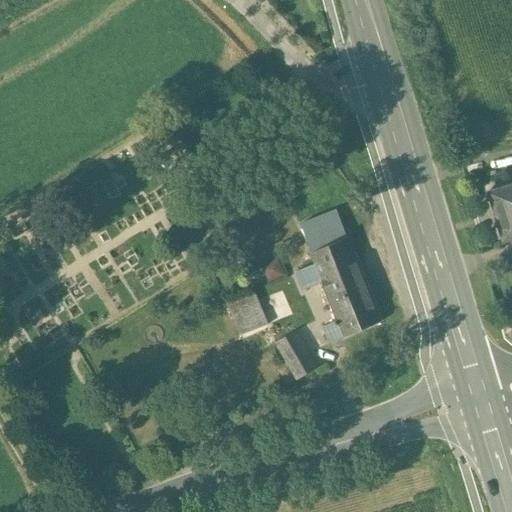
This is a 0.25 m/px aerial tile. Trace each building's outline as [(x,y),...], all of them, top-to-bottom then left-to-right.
[(186,129),(169,139),(184,163),(201,153),(186,129)] [(511,185),(489,193),(504,240),(511,238),(511,185)] [(337,210),(300,224),(312,252),(311,253),(315,264),(302,270),(309,288),(323,282),(344,337),(381,322),(337,210)] [(266,277),(282,276),(281,260),(265,261),(266,277)] [(257,300),(230,311),(241,335),(268,324),(257,300)] [(317,369),(295,331),(276,341),(298,379),(317,369)]
